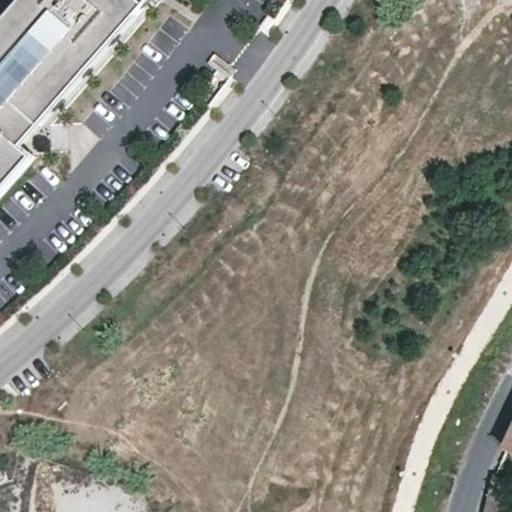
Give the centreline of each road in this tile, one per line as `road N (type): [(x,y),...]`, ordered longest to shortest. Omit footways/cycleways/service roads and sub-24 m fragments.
road 1 (residential): [(0,369),(116,262),(233,128),(323,0)]
road 2 (residential): [(511,394),(464,511)]
